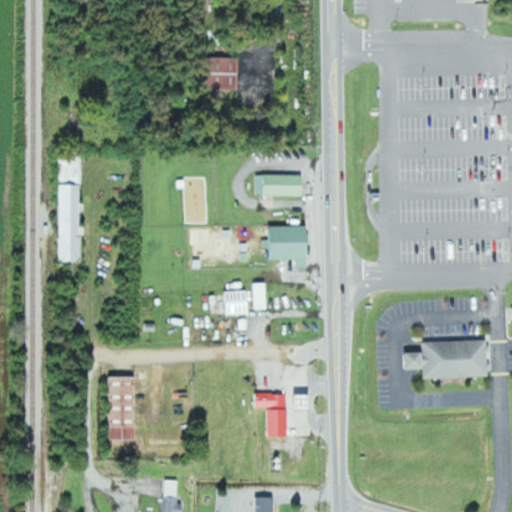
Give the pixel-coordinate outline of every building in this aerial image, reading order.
[(242,57),(207,56),(206,88),(241,89),(242,57)] [(257,174),(256,194),(306,195),(306,175),(257,174)] [(85,185),(64,184),(63,261),(84,261),(85,185)] [(272,259),(298,259),(298,267),(311,268),(312,226),(273,225),(272,259)] [(269,283),(256,283),(257,309),(270,309),(269,283)] [(228,314),(252,314),(251,290),(227,291),(228,314)] [(426,341),(426,352),(411,352),(411,369),(427,368),(427,378),(491,376),(490,339),(426,341)] [(113,439),(139,440),(140,377),(114,376),(113,439)] [(267,408),(267,436),(290,436),(290,393),(256,393),(256,408),(267,408)] [(313,410),(313,394),(300,395),(300,410),(313,410)] [(181,480),(167,479),(163,511),(183,511),(184,504),(179,503),(181,480)] [(276,511),(277,497),(256,497),(255,511),(276,511)]
